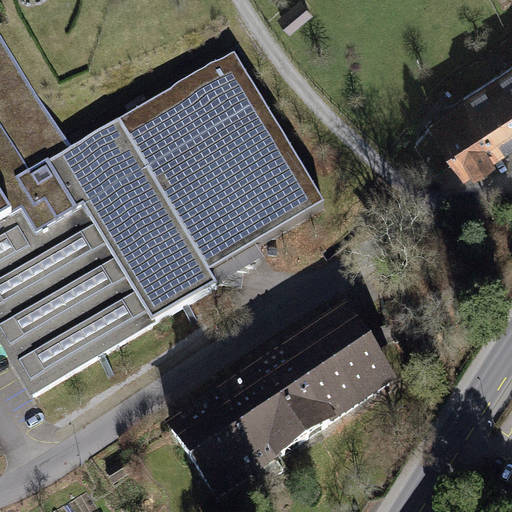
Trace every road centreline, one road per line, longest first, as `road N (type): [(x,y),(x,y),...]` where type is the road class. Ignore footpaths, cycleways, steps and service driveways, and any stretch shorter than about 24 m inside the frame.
road 1 (residential): [(0,492),(234,345),(511,196)]
road 2 (tertiary): [(444,456),(511,349)]
